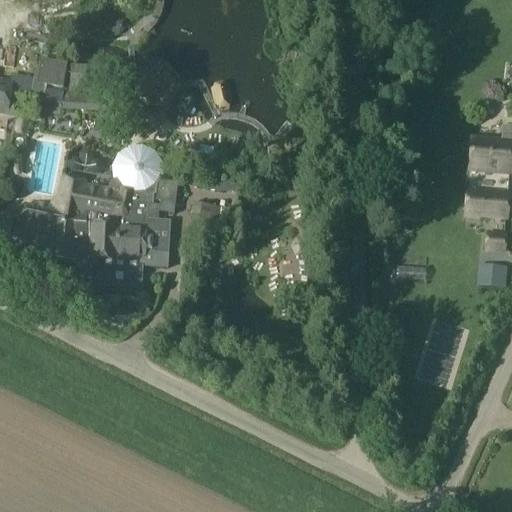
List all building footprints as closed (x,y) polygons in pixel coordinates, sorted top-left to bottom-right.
[(37,80),(36,86),(61,91),(66,66),(40,61),(37,80)] [(69,68),(68,88),(108,89),(109,69),(69,68)] [(0,117),(15,120),(13,137),(25,139),(32,110),(42,111),(41,114),(60,117),(60,112),(105,113),(106,98),(60,95),(61,91),(36,86),(37,80),(11,76),(10,83),(0,80),(0,117)] [(511,129),(502,128),(501,143),(472,140),(470,172),(509,175),(511,143),(511,129)] [(276,141),(265,143),(267,160),(290,160),(304,140),(293,132),(282,134),(276,141)] [(0,255),(24,260),(25,254),(73,262),(82,278),(83,279),(83,292),(94,292),(95,288),(133,290),(141,284),(142,270),(167,271),(170,229),(154,228),(153,231),(146,230),(146,221),(148,194),(155,184),(155,181),(157,179),(158,178),(158,166),(151,155),(140,150),(128,150),(117,157),(111,168),(112,180),(113,181),(114,184),(110,187),(109,190),(84,185),(81,180),(61,177),(58,179),(54,200),(51,199),(49,207),(32,204),(31,204),(31,205),(30,206),(29,206),(28,207),(27,208),(26,208),(25,208),(24,208),(23,208),(22,208),(21,208),(20,208),(12,214),(11,216),(6,216),(5,217),(0,216),(0,255)] [(463,219),(509,223),(510,195),(465,191),(463,219)] [(187,225),(186,235),(209,239),(208,243),(220,245),(227,209),(199,204),(195,226),(187,225)] [(484,254),(504,255),(506,236),(486,235),(484,254)] [(316,239),(308,237),(302,244),(304,252),(308,253),(310,286),(313,286),(313,254),(314,253),(319,248),(316,239)] [(105,290),(105,306),(141,306),(141,290),(105,290)]
